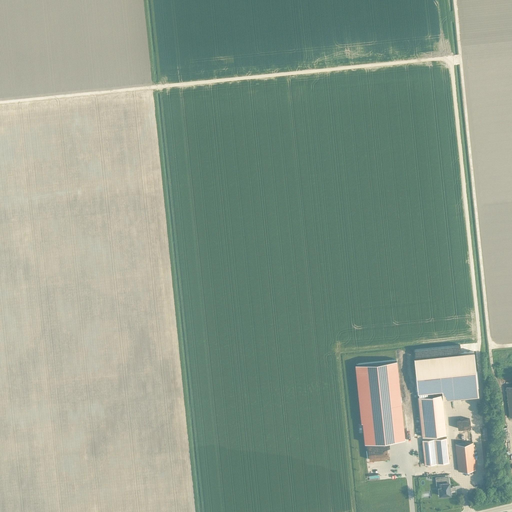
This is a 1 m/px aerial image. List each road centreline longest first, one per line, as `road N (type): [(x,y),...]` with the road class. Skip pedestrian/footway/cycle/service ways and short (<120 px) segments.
road 1 (track): [(477,349),(449,59),(0,102)]
road 2 (track): [(491,367),(454,0)]
